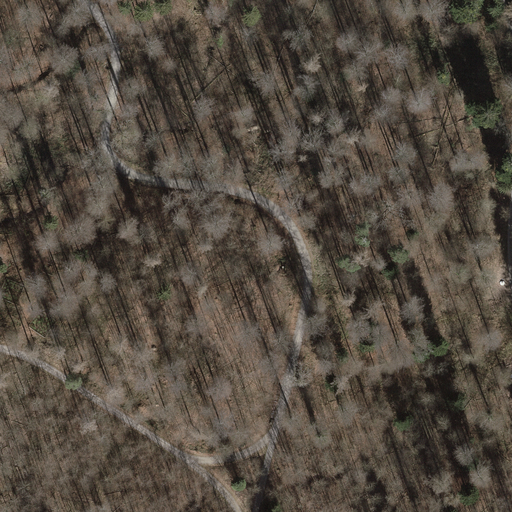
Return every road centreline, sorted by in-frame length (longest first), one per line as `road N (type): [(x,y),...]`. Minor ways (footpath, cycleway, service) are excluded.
road 1 (track): [(256,511),(308,288),(301,246),(279,213),(246,193),(135,179),(114,162),(107,122),(117,51),(110,29),(82,0)]
road 2 (track): [(0,349),(57,373),(187,459),(238,457),(272,440)]
